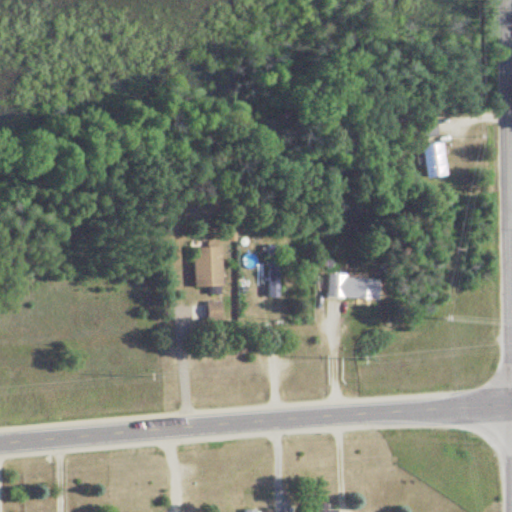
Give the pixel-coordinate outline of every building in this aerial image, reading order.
[(410,121),(411,138),(431,136),(429,119),(410,121)] [(418,179),(440,175),(434,143),(413,146),(418,179)] [(268,246),(256,246),(256,298),(268,298),(268,246)] [(210,288),(210,248),(182,248),(182,288),(210,288)] [(317,299),(366,300),(367,278),(317,277),(317,299)] [(212,321),(212,303),(195,303),(195,321),(212,321)]
